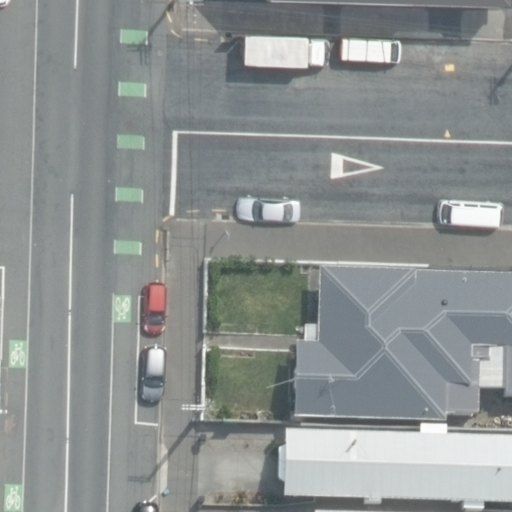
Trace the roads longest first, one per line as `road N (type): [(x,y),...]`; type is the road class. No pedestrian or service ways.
road 1 (residential): [(511,142),(75,129)]
road 2 (secondary): [(75,129),(66,511)]
road 3 (secondary): [(80,0),(75,129)]
